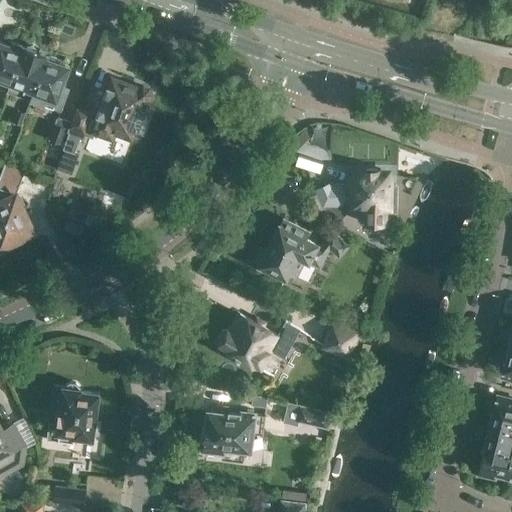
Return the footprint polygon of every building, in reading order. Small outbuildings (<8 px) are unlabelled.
[(0,88),(7,91),(23,45),(9,40),(8,44),(0,41),(0,88)] [(7,91),(30,99),(47,54),(23,45),(7,91)] [(47,54),(30,99),(53,108),(68,67),(59,63),(61,59),(47,54)] [(144,101),(150,99),(152,94),(149,87),(142,86),(139,87),(111,77),(92,131),(111,138),(113,132),(130,138),(133,129),(142,132),(150,112),(142,109),(144,101)] [(77,107),(68,132),(69,133),(64,146),(72,149),(77,135),(82,137),(91,112),(77,107)] [(17,121),(23,123),(27,112),(20,110),(17,121)] [(61,144),(70,121),(58,116),(49,140),(51,141),(50,143),(58,146),(59,144),(61,144)] [(2,175),(0,174),(0,246),(33,231),(16,195),(23,170),(5,164),(2,175)] [(333,187),(333,215),(348,215),(348,204),(365,204),(364,223),(384,223),(385,212),(393,212),(393,184),(389,184),(389,177),(385,172),(379,172),(374,169),(365,169),(362,172),(355,172),(355,183),(348,183),(348,187),(333,187)] [(323,209),(316,193),(306,198),(313,213),(323,209)] [(330,249),(338,256),(346,245),(331,233),(321,245),(306,237),(309,232),(282,218),(267,248),(262,246),(254,262),(285,277),(288,272),(294,275),(303,258),(319,266),(325,254),(330,249)] [(243,359),(268,373),(278,354),(273,351),(276,347),(286,352),(299,328),(285,320),(277,334),(239,313),(230,329),(227,328),(221,330),(217,336),(219,342),(222,344),(220,346),(232,352),(231,355),(242,361),(243,359)] [(321,347),(350,359),(361,330),(332,319),(321,347)] [(91,434),(97,434),(98,420),(95,419),(98,392),(81,390),(81,387),(53,384),(50,405),(59,406),(57,421),(59,421),(57,439),(72,441),(75,436),(91,438),(91,434)] [(496,401),(490,424),(511,429),(511,397),(498,394),(497,401),(496,401)] [(203,447),(223,450),(222,457),(243,460),(245,448),(250,448),(252,432),(262,433),(264,413),(229,409),(230,406),(219,404),(218,412),(208,411),(207,425),(205,425),(203,447)] [(296,420),(329,427),(333,411),(300,404),(296,420)] [(0,477),(25,463),(23,459),(27,441),(16,423),(7,428),(5,425),(4,425),(0,419),(0,477)] [(485,446),(511,452),(511,429),(490,424),(485,446)] [(511,452),(485,446),(484,449),(479,473),(495,477),(496,473),(511,477),(511,452)] [(53,499),(83,502),(85,489),(55,485),(53,499)] [(278,511),(306,511),(307,501),(280,498),(278,511)] [(19,511),(43,511),(45,504),(21,501),(19,511)]
